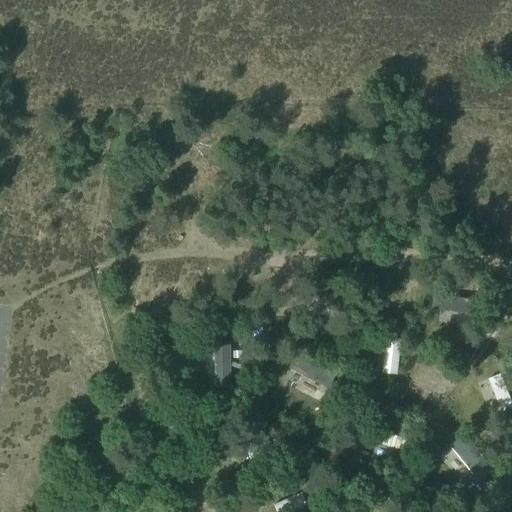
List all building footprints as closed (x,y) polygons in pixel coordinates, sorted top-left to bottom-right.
[(390,368),(398,333),(384,330),(376,364),(390,368)] [(228,339),(207,336),(204,358),(225,361),(228,339)] [(461,359),(462,351),(450,350),(449,358),(461,359)] [(350,365),(358,363),(356,355),(348,357),(350,365)] [(367,427),(368,438),(394,436),(394,425),(367,427)] [(409,440),(407,448),(416,450),(418,442),(409,440)] [(296,443),(286,445),(287,453),(297,451),(296,443)]
